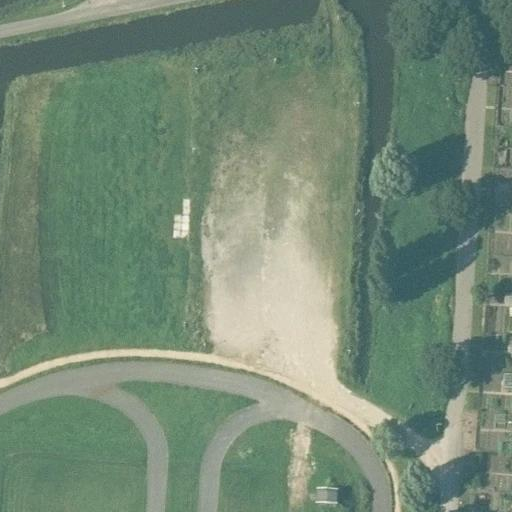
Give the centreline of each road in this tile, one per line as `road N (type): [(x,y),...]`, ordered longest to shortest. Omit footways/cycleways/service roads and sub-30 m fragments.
road 1 (unclassified): [(448,511),(483,0)]
road 2 (unclassified): [(0,26),(124,0)]
